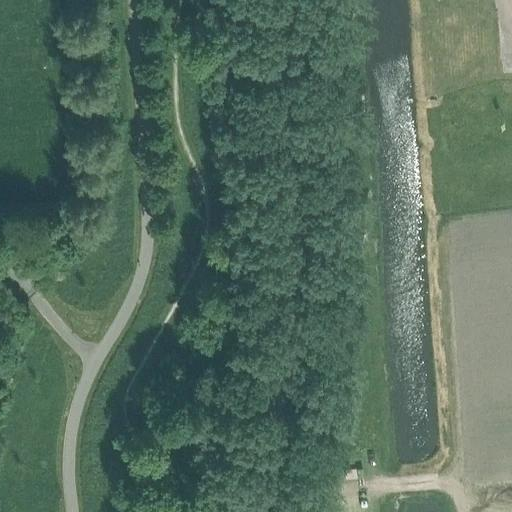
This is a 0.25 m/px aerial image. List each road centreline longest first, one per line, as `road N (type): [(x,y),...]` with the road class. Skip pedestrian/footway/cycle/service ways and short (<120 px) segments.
road 1 (unclassified): [(242,511),(274,386),(285,295),(265,0)]
road 2 (track): [(251,478),(308,491),(443,480)]
